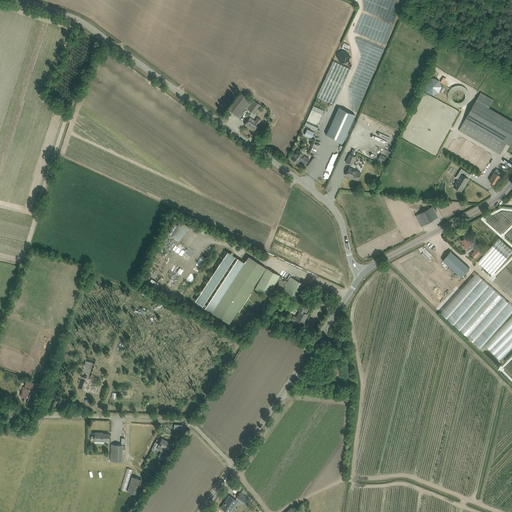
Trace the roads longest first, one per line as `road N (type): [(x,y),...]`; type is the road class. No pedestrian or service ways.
road 1 (unclassified): [(361,273),(324,200),(84,24),(16,0)]
road 2 (tertiary): [(234,467),(361,273)]
road 3 (unclassified): [(234,467),(177,419),(45,415)]
road 4 (tertiary): [(361,273),(488,205),(511,183)]
